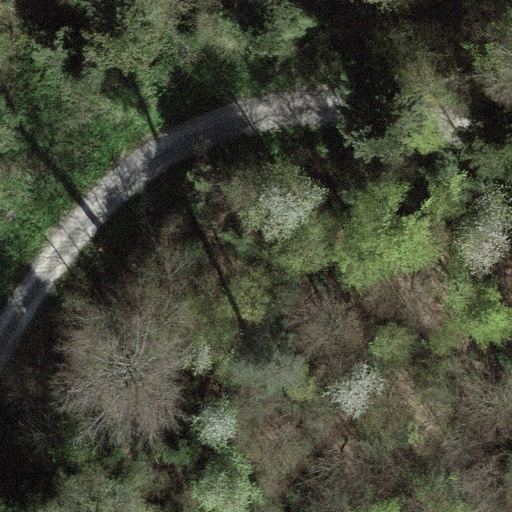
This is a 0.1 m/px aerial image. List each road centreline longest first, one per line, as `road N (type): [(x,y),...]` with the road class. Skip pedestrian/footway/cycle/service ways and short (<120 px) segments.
road 1 (track): [(0,149),(116,177),(175,139),(254,111),(325,107),(413,117),(511,148)]
road 2 (track): [(0,346),(73,224),(116,177)]
